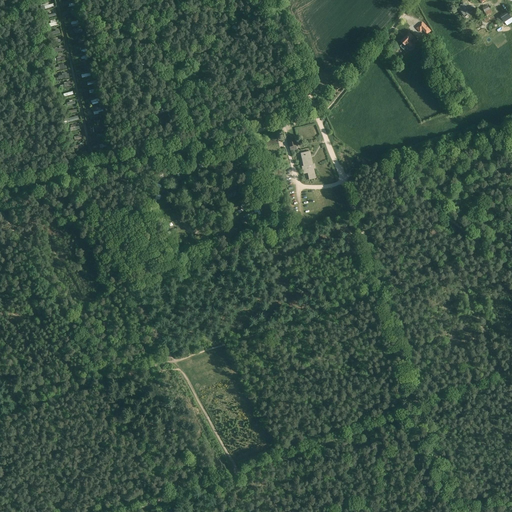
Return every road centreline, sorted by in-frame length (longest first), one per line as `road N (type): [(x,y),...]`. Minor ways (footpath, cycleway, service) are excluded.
road 1 (track): [(452,511),(342,173)]
road 2 (track): [(142,0),(197,143),(71,173)]
road 3 (track): [(342,173),(267,0)]
road 4 (track): [(416,0),(318,117)]
road 5 (track): [(197,143),(318,117)]
